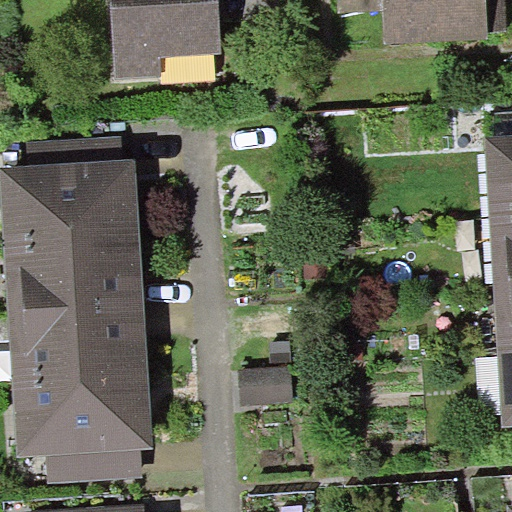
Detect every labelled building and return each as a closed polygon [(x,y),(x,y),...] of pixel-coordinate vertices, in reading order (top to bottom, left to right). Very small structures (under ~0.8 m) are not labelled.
[(223,56),(218,0),(109,0),(114,80),(160,77),(159,61),(223,56)] [(335,0),(336,17),(381,15),(382,46),(489,41),(488,32),(503,31),(501,0),(335,0)] [(122,139),(29,143),(30,169),(2,171),(18,466),(44,464),(45,484),(144,479),(143,458),(155,458),(151,395),(149,356),(143,260),(142,222),(139,161),(123,161),(122,139)] [(511,142),(491,143),(506,428),(511,427),(511,142)] [(281,368),(232,370),(233,402),(283,400),(281,368)]
